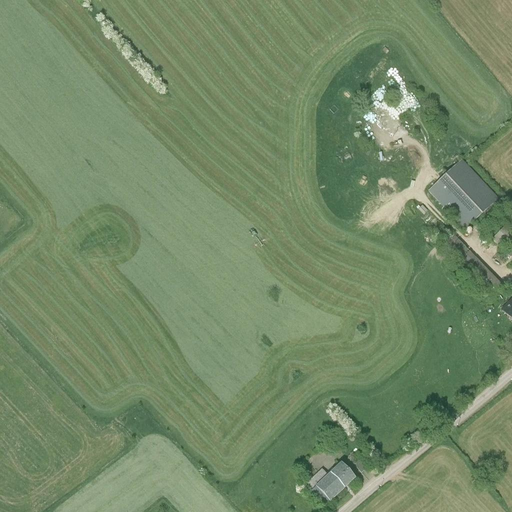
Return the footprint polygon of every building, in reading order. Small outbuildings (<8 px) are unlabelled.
[(461,159),(427,193),(466,234),(501,199),(461,159)] [(511,240),(501,231),(491,241),(501,251),(511,240)] [(492,303),(504,292),(452,239),(440,250),(492,303)] [(511,302),(502,313),(511,323),(511,302)] [(360,457),(352,465),(362,476),(370,468),(360,457)] [(328,478),(308,496),(323,511),(355,482),(341,466),(328,478)] [(308,496),(328,478),(322,472),(302,490),(308,496)]
